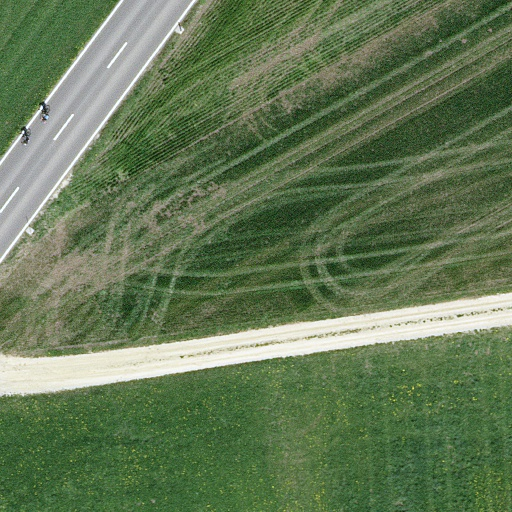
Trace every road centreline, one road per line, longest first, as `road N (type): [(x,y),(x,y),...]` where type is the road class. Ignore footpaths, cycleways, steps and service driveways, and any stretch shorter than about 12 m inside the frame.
road 1 (track): [(511,304),(0,373)]
road 2 (tertiary): [(156,0),(0,207)]
